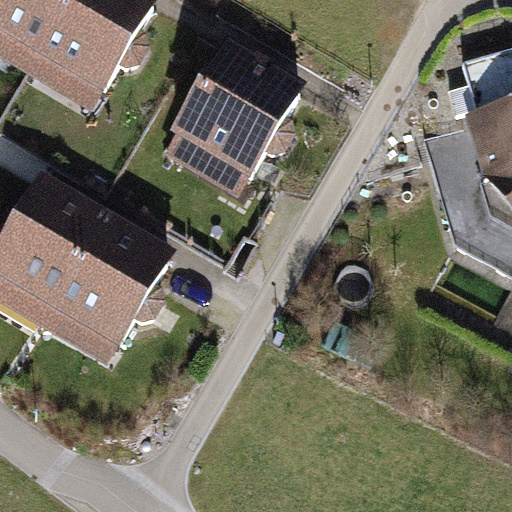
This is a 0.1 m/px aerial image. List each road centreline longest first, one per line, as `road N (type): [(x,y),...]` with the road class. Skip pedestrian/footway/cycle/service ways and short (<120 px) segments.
road 1 (residential): [(452,0),(140,511)]
road 2 (residential): [(0,415),(129,511)]
